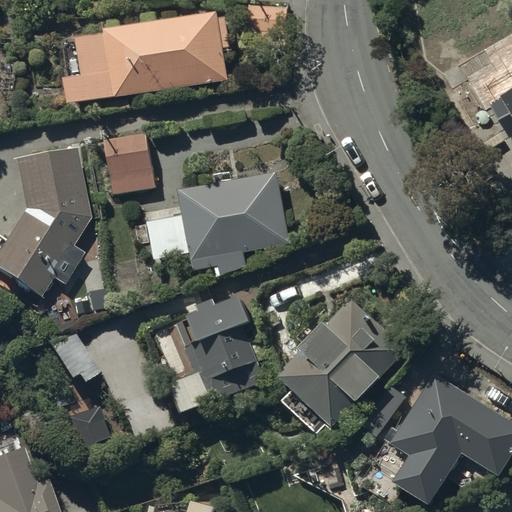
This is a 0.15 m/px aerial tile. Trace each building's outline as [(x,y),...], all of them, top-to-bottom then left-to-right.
[(289,6),(254,6),(253,31),(247,31),(246,50),(289,51),(289,6)] [(72,102),(230,79),(226,48),(234,46),(229,15),(222,16),(221,11),(109,27),(109,31),(81,36),(86,73),(68,76),(72,102)] [(511,71),(492,84),(506,106),(499,110),(511,130),(511,135),(510,136),(511,139),(511,71)] [(158,188),(148,132),(108,139),(118,195),(158,188)] [(79,151),(17,161),(25,209),(6,240),(0,235),(0,271),(42,297),(53,279),(64,285),(84,253),(73,247),(90,219),(79,151)] [(279,173),(183,189),(187,216),(151,222),(157,258),(194,252),(197,271),(219,267),(220,278),(250,273),(246,251),(291,244),(279,173)] [(219,399),(268,378),(244,325),(256,319),(245,293),(185,318),(201,353),(194,356),(200,370),(205,368),(219,399)] [(285,401),(327,439),(411,349),(356,298),(347,308),(346,307),(332,322),(330,320),(306,345),(309,347),(283,375),(297,388),(285,401)] [(78,330),(53,343),(72,380),(81,376),(85,384),(101,375),(78,330)] [(209,401),(196,372),(170,383),(184,412),(209,401)] [(495,408),(437,373),(395,442),(419,457),(416,462),(422,466),(417,476),(438,489),(446,476),(449,478),(479,429),(487,434),(499,414),(493,411),(495,408)] [(386,428),(407,398),(393,389),(373,418),(386,428)] [(108,438),(100,410),(72,417),(80,445),(108,438)] [(0,511),(60,511),(48,480),(36,485),(18,436),(0,442),(0,511)] [(156,511),(221,511),(223,507),(196,499),(192,511),(162,511),(157,511),(156,511)]
